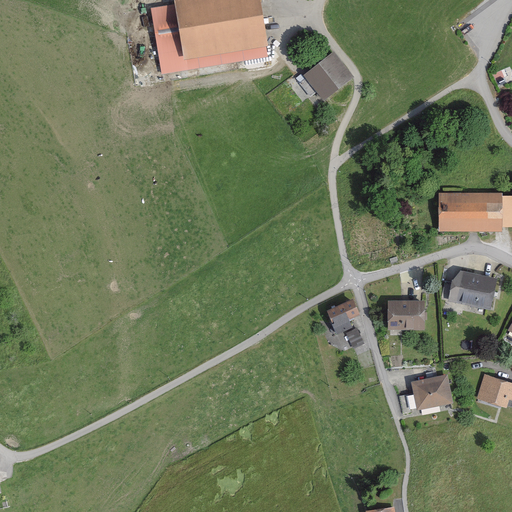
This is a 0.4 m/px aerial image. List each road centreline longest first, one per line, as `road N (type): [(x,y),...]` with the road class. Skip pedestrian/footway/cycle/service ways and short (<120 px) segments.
road 1 (residential): [(353,282),(89,429),(22,456),(0,448)]
road 2 (residential): [(511,264),(463,249),(353,282)]
road 3 (residential): [(510,0),(478,78),(511,141)]
